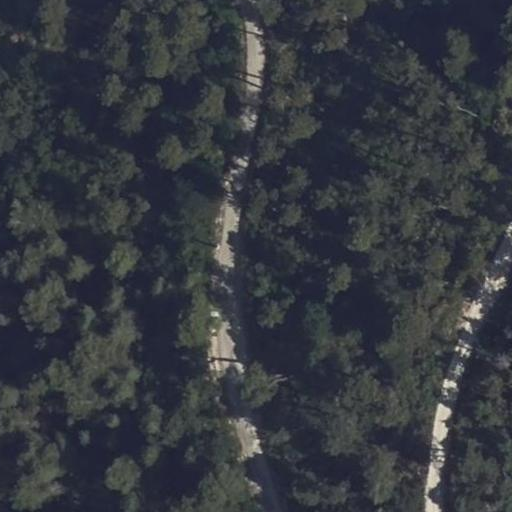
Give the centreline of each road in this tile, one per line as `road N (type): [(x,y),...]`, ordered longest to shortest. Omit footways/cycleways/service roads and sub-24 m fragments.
road 1 (unclassified): [(274,511),(245,393),(235,283),(269,0)]
road 2 (track): [(511,237),(451,388),(430,511)]
